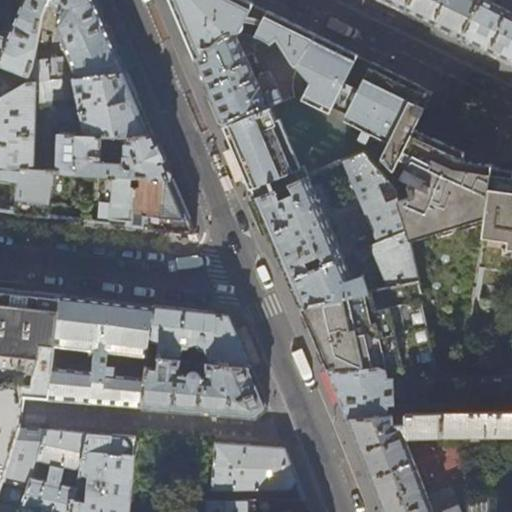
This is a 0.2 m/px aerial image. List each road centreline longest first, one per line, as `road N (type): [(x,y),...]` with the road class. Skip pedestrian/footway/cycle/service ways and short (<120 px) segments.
road 1 (residential): [(129,0),(252,281)]
road 2 (residential): [(315,431),(24,413)]
road 3 (residential): [(0,255),(252,281)]
road 4 (residential): [(316,0),(511,95)]
road 5 (residential): [(252,281),(315,431)]
